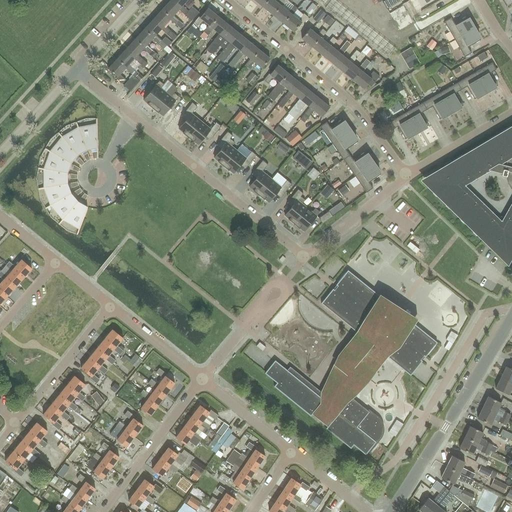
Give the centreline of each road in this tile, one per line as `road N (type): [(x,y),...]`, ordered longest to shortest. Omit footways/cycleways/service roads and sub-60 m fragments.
road 1 (residential): [(304,256),(76,70)]
road 2 (residential): [(404,176),(341,94),(226,0)]
road 3 (tertiary): [(392,511),(511,317)]
road 4 (residential): [(102,511),(200,379)]
road 5 (residential): [(15,423),(111,305)]
road 6 (residential): [(304,256),(404,176)]
road 7 (residential): [(404,176),(511,113)]
